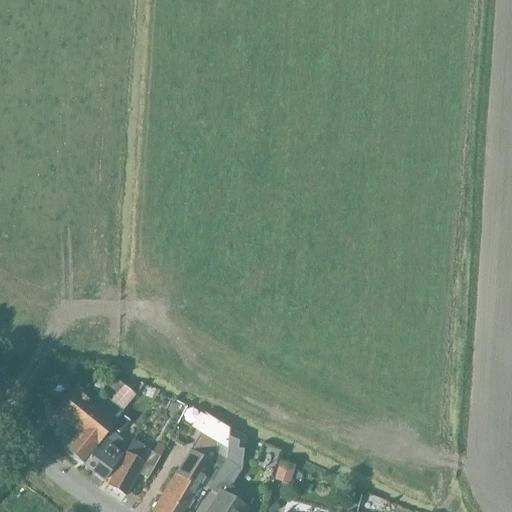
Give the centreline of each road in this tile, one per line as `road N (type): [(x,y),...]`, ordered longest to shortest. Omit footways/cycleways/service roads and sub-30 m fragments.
road 1 (track): [(478,474),(153,310),(65,311),(0,413)]
road 2 (tertiary): [(115,511),(0,416)]
